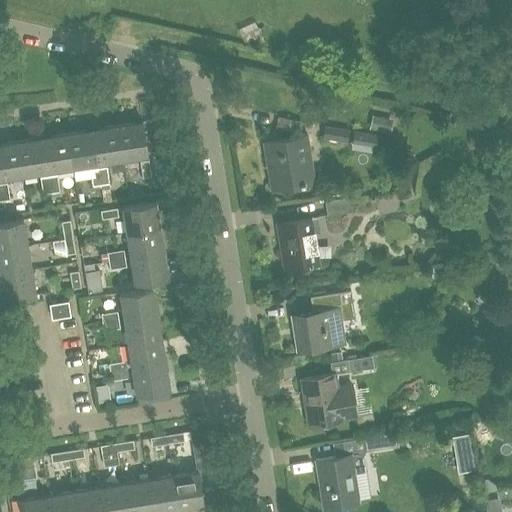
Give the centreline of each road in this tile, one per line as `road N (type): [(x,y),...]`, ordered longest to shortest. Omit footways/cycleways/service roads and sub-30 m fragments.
road 1 (residential): [(253,401),(196,82),(181,68),(0,27)]
road 2 (residential): [(0,439),(253,401)]
